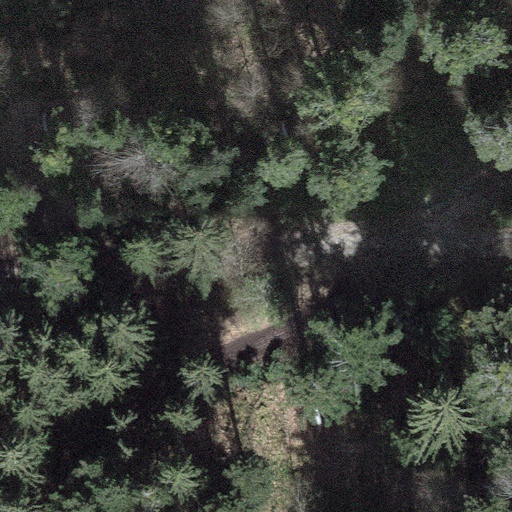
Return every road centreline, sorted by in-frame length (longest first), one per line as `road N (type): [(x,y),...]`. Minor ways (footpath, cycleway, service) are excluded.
road 1 (track): [(81,511),(125,431),(388,249),(511,148)]
road 2 (track): [(511,231),(388,249),(253,248),(0,272)]
